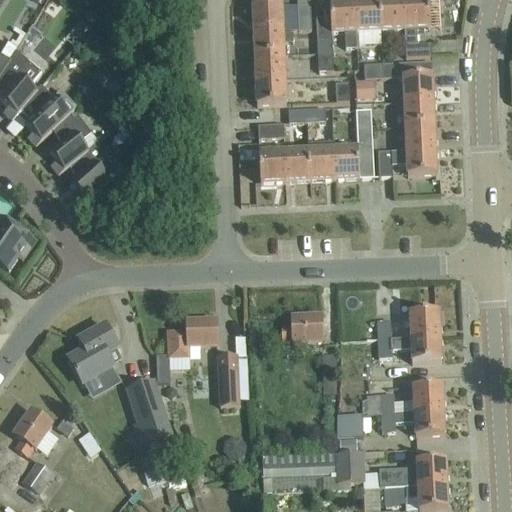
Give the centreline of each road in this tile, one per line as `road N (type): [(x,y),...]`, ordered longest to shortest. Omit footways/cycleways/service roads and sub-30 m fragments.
road 1 (residential): [(229,273),(216,0)]
road 2 (residential): [(229,273),(490,263)]
road 3 (unclassified): [(487,187),(481,71),(491,0)]
road 4 (unclassified): [(502,446),(490,263)]
road 5 (residential): [(92,279),(0,156)]
road 6 (residential): [(92,279),(229,273)]
road 7 (residential): [(0,368),(59,291),(92,279)]
